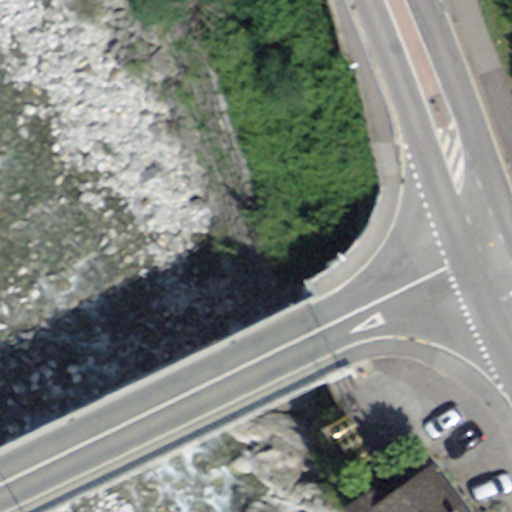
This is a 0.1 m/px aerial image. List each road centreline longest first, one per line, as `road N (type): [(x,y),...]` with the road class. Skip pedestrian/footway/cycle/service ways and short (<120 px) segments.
road 1 (unclassified): [(0,487),(492,252)]
road 2 (secondary): [(492,252),(399,6)]
